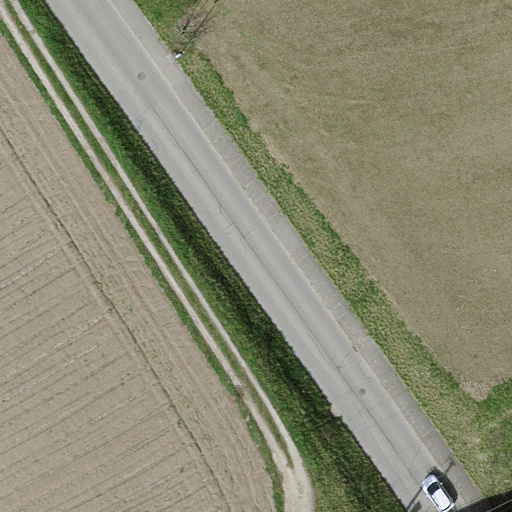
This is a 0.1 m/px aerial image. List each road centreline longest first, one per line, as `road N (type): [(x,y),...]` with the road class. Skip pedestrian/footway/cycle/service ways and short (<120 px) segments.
road 1 (unclassified): [(76,0),(441,511)]
road 2 (track): [(4,0),(269,420),(292,464),(298,511)]
